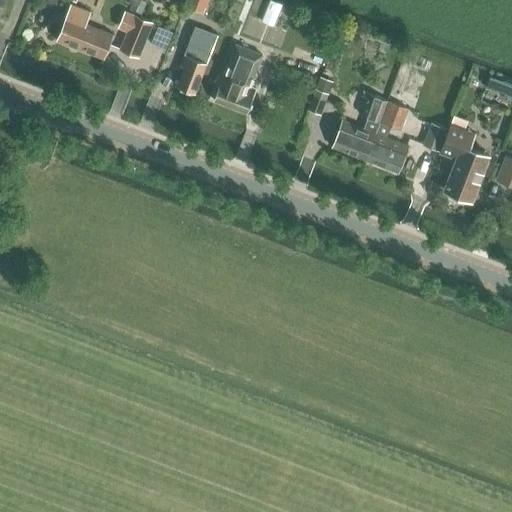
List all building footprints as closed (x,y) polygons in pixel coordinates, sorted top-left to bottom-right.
[(190,0),(188,8),(202,14),(207,0),(190,0)] [(106,59),(115,35),(87,24),(92,12),(72,4),(58,40),(106,59)] [(135,15),(121,50),(139,58),(153,23),(135,15)] [(163,48),(172,28),(158,22),(149,42),(163,48)] [(191,51),(189,56),(186,55),(182,67),(185,68),(179,87),(197,93),(208,63),(197,59),(198,54),(210,59),(218,36),(196,27),(187,50),(191,51)] [(225,76),(216,100),(248,113),(257,88),(251,86),(263,56),(236,45),(225,76)] [(301,49),(297,65),(314,69),(318,53),(301,49)] [(437,60),(434,72),(456,78),(459,65),(437,60)] [(321,78),(317,90),(317,91),(329,95),(333,83),(321,78)] [(511,94),(511,81),(499,78),(496,89),(511,94)] [(329,95),(317,91),(309,111),(321,115),(329,95)] [(367,160),(389,101),(368,94),(360,115),(369,118),(364,128),(344,121),(334,147),(367,160)] [(367,160),(400,172),(410,146),(387,138),(392,126),(401,129),(409,108),(389,101),(367,160)] [(453,124),(450,131),(441,153),(457,159),(445,191),(473,202),(490,156),(471,149),(477,133),(465,129),(468,121),(456,116),(453,124)] [(433,124),(424,147),(439,152),(448,130),(433,124)] [(511,158),(507,156),(498,181),(511,186),(511,158)]
